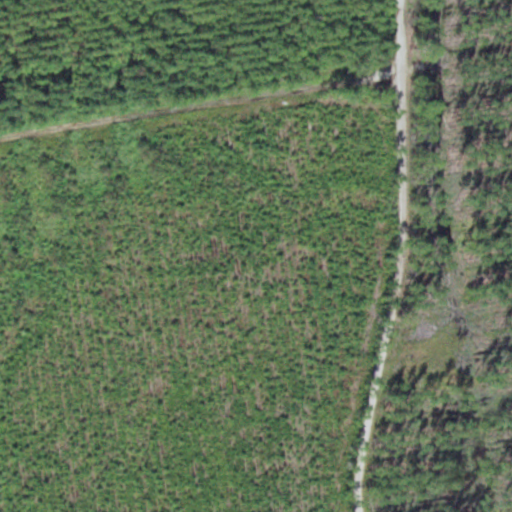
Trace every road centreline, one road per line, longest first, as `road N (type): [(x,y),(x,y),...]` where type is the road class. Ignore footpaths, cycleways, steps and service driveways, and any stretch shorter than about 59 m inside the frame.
road 1 (track): [(408,511),(372,439),(408,246),(401,0)]
road 2 (track): [(403,70),(0,136)]
